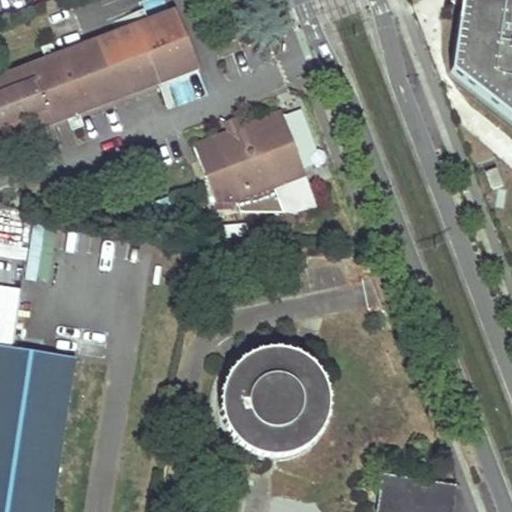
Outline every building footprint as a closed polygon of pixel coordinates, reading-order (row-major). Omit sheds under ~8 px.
[(511,0),(458,0),(448,71),(511,121),(511,0)] [(171,8),(0,71),(0,142),(199,69),(171,8)] [(303,169),(280,112),(241,127),(237,119),(225,123),(228,132),(195,145),(216,201),(236,202),(239,211),(282,213),(271,181),(303,169)] [(457,174),(450,157),(440,161),(447,178),(457,174)] [(303,169),(271,181),(282,213),(283,215),(314,204),(303,169)] [(0,511),(49,511),(73,359),(59,358),(0,348),(0,511)] [(235,385),(231,394),(229,405),(230,415),(233,425),(238,434),(245,442),(254,448),(264,452),(275,453),(285,452),(295,449),(304,444),(312,436),(318,427),(321,417),(322,407),(321,397),(318,387),(313,378),(305,371),(297,365),(287,362),(277,360),(267,361),(257,364),(248,369),(240,376),(235,385)] [(376,511),(450,511),(454,489),(382,477),(376,511)]
